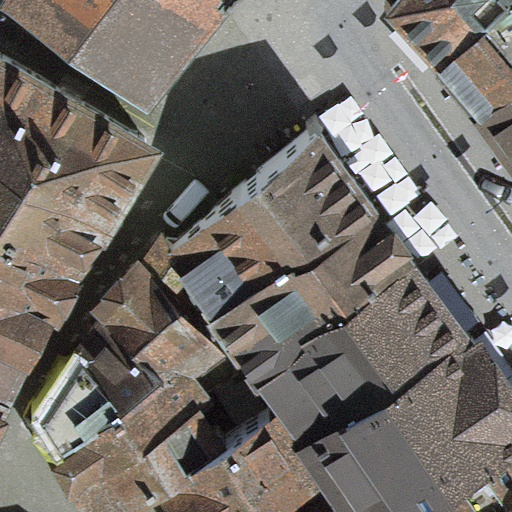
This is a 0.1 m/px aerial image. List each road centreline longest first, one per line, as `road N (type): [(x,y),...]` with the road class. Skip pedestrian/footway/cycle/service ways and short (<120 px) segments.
road 1 (residential): [(280,0),(82,296),(15,415),(43,511)]
road 2 (residential): [(308,0),(511,279)]
